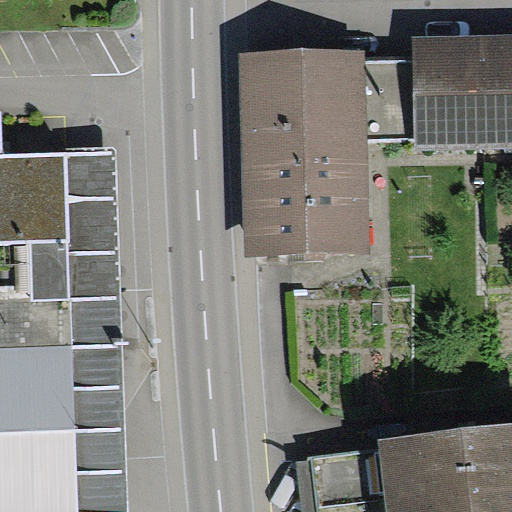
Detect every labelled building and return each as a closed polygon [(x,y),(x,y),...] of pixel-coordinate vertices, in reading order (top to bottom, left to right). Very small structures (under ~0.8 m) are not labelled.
[(511,67),(362,70),(362,105),(393,104),(393,148),(412,148),(412,165),(511,163),(511,67)] [(246,268),(364,266),(362,105),(362,70),(243,71),(246,268)] [(0,511),(72,511),(62,168),(13,170),(12,127),(0,127),(0,511)] [(116,511),(106,167),(62,168),(72,511),(116,511)] [(359,511),(511,511),(511,447),(354,464),(359,511)]
